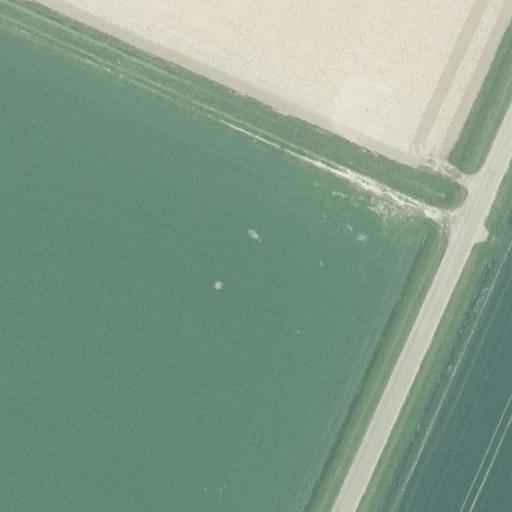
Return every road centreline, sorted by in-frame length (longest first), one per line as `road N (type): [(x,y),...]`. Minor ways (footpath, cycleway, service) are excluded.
road 1 (track): [(0,13),(454,217)]
road 2 (unclassified): [(328,511),(511,84)]
